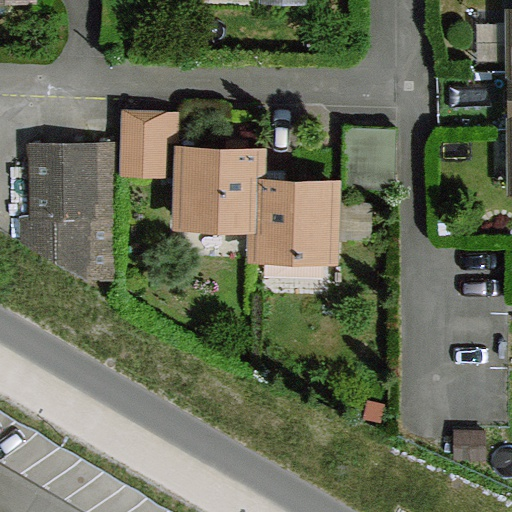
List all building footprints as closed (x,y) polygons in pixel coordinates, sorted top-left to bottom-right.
[(126,116),(125,173),(175,174),(176,117),(126,116)] [(398,130),(346,129),(345,191),(396,192),(398,130)] [(116,142),(32,142),(32,217),(24,217),(24,241),(91,276),(117,277),(116,142)] [(255,258),(335,259),(336,188),(260,186),(260,155),(181,153),(180,225),(256,226),(255,258)] [(482,434),(458,434),(458,436),(458,459),(485,459),(484,434),(482,434)]
